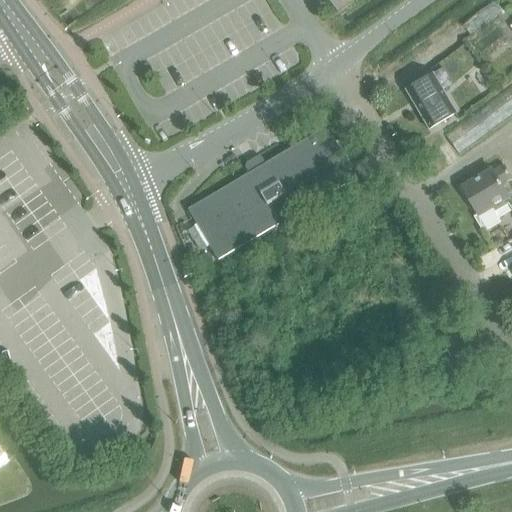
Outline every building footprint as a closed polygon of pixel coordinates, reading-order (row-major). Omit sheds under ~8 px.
[(502,11),(495,2),(391,80),(398,90),(502,11)] [(441,92),(451,86),(442,70),(432,76),(441,92)] [(432,76),(405,92),(428,131),(455,116),(441,92),(432,76)] [(511,119),(511,86),(444,134),(459,156),(511,119)] [(355,180),(346,164),(349,163),(338,144),(334,146),(326,131),(262,169),(259,164),(249,170),(252,174),(188,212),(197,228),(194,229),(205,249),(209,247),(217,261),(278,225),(281,230),(297,220),(294,215),(355,180)] [(499,218),(496,213),(507,206),(505,202),(509,199),(502,187),(511,181),(511,178),(505,167),(494,173),(463,191),(479,218),(484,227),(499,218)] [(477,363),(468,348),(454,357),(464,372),(477,363)]
